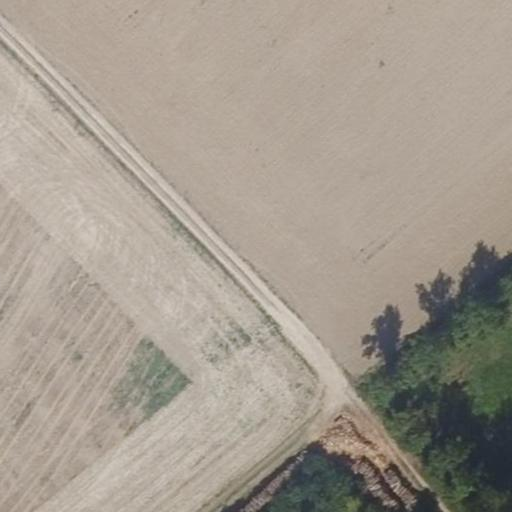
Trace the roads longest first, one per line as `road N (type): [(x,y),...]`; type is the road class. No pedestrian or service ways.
road 1 (track): [(320,361),(0,30)]
road 2 (track): [(320,361),(404,485),(413,511)]
road 3 (track): [(226,511),(350,405)]
